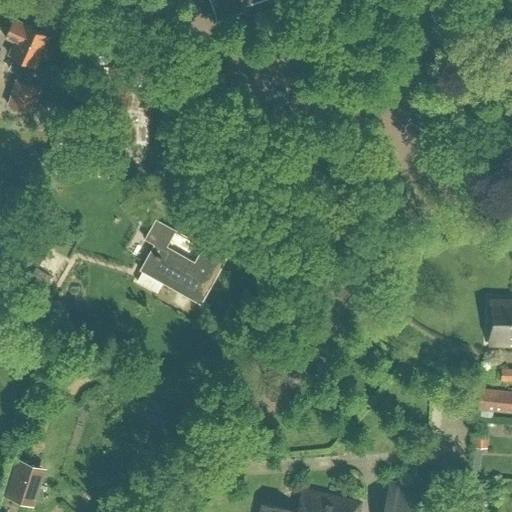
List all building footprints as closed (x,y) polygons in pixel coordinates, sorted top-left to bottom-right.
[(209,0),(217,20),(245,11),(248,21),(251,20),(246,5),(259,0),(209,0)] [(50,35),(14,18),(5,36),(16,41),(10,54),(15,57),(10,68),(29,78),(50,35)] [(153,77),(112,75),(108,139),(148,141),(153,77)] [(40,86),(15,79),(7,105),(32,112),(40,86)] [(227,258),(156,218),(144,238),(154,243),(140,269),(201,303),(227,258)] [(16,289),(2,284),(0,290),(0,308),(8,311),(16,289)] [(511,299),(490,299),(489,345),(511,345),(511,299)] [(511,380),(511,367),(502,368),(502,380),(511,380)] [(511,389),(480,386),(478,408),(511,411),(511,389)] [(47,467),(16,458),(4,496),(35,506),(47,467)] [(443,511),(448,492),(389,480),(382,511),(443,511)] [(358,511),(361,502),(302,489),(297,510),(263,503),(261,511),(358,511)]
